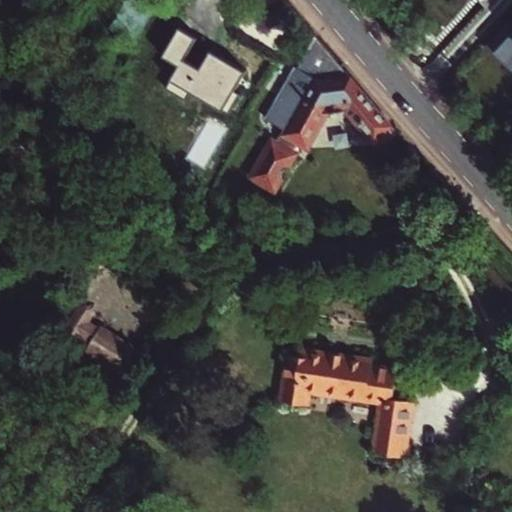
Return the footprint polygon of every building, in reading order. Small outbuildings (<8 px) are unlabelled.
[(132,45),(159,0),(124,0),(107,29),(132,45)] [(488,46),(511,67),(511,27),(508,24),(510,22),(508,20),(484,46),(486,48),(488,46)] [(304,49),(300,54),(306,59),(310,54),(304,49)] [(314,84),(291,66),(259,107),(289,133),(308,144),(326,112),(348,107),(370,132),(369,136),(377,138),(378,133),(390,122),(348,74),(314,84)] [(126,251),(118,265),(143,280),(152,266),(126,251)] [(86,305),(73,327),(85,335),(92,323),(99,312),(86,305)] [(103,330),(92,323),(85,335),(96,341),(93,348),(89,353),(131,378),(146,352),(104,327),(103,330)] [(85,335),(73,327),(66,339),(78,346),(81,341),(85,335)] [(85,335),(81,341),(93,348),(96,341),(85,335)] [(377,363),(378,356),(307,347),(306,356),(293,354),(287,397),(312,400),(314,388),(386,398),(379,447),(410,452),(418,396),(398,393),(401,367),(377,363)]
